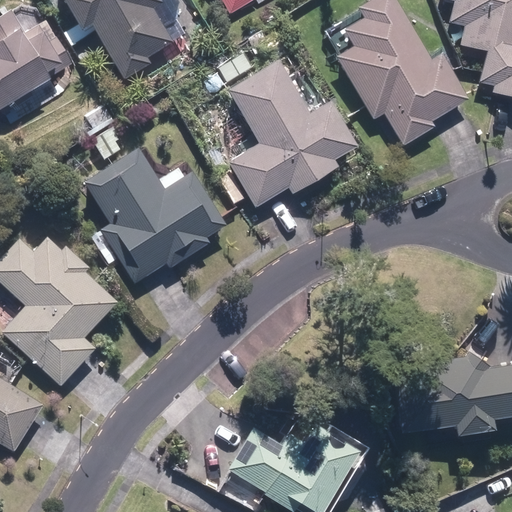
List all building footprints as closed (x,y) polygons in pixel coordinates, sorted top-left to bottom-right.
[(86,27),(120,81),(147,64),(143,59),(169,43),(162,34),(167,31),(164,27),(169,23),(173,4),(170,0),(54,0),(75,33),(86,27)] [(215,0),(226,16),(252,0),(215,0)] [(424,62),(385,0),(368,0),(351,11),(356,20),(337,32),(347,49),(330,59),(369,121),(379,115),(399,147),(431,128),(428,123),(445,113),(464,101),(435,55),(424,62)] [(511,0),(434,0),(449,3),(444,24),(460,28),(455,48),(480,53),(472,91),(511,99),(511,0)] [(0,107),(68,66),(52,39),(45,43),(34,27),(21,35),(7,12),(0,15),(0,107)] [(248,69),(239,54),(214,70),(223,85),(248,69)] [(304,116),(270,63),(221,93),(254,146),(224,164),(252,209),(273,196),(284,189),(289,196),(334,168),(330,162),(352,148),(324,104),(304,116)] [(98,106),(82,117),(90,128),(83,133),(88,141),(111,126),(98,106)] [(111,126),(88,141),(101,161),(124,145),(111,126)] [(96,231),(131,285),(155,269),(161,265),(165,270),(206,244),(202,239),(221,227),(186,173),(178,178),(173,170),(153,182),(132,150),(78,184),(105,226),(96,231)] [(0,330),(0,335),(57,387),(80,363),(92,350),(80,339),(113,304),(80,274),(84,269),(60,248),(56,252),(41,239),(27,254),(13,241),(0,254),(0,288),(21,308),(0,330)] [(389,379),(397,435),(447,427),(449,438),(486,433),(485,422),(511,418),(511,364),(482,369),(461,354),(457,358),(407,365),(409,377),(389,379)] [(27,426),(39,406),(0,381),(0,446),(10,453),(27,426)] [(241,447),(228,469),(263,491),(261,495),(287,511),(288,511),(294,504),(306,511),(317,511),(355,452),(311,424),(300,442),(287,433),(280,444),(254,427),(241,447)]
